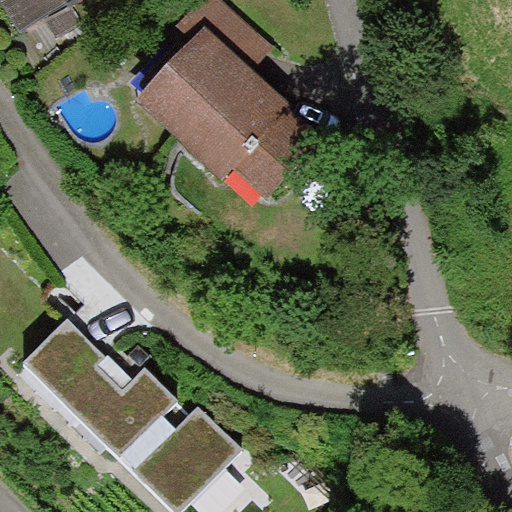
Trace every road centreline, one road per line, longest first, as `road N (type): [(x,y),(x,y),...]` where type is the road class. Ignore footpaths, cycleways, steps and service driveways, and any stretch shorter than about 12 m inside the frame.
road 1 (residential): [(0,105),(60,200),(174,327),(252,378),(407,402),(458,391)]
road 2 (residential): [(348,0),(458,391)]
road 3 (residential): [(458,391),(511,511)]
